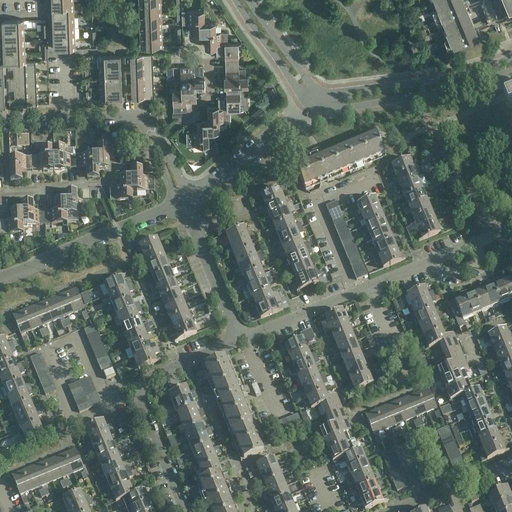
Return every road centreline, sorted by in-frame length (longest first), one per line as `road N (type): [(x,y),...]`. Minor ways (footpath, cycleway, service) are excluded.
road 1 (residential): [(103,395),(77,338),(47,351),(76,421),(108,408)]
road 2 (tertiary): [(314,102),(330,107),(423,94),(511,71)]
road 3 (unclassified): [(0,279),(182,203)]
road 4 (tertiary): [(511,58),(421,83),(321,94)]
road 5 (residential): [(160,140),(97,187),(7,197)]
road 6 (unclassified): [(182,203),(314,102)]
road 7 (residential): [(353,293),(317,201),(377,179)]
road 8 (residential): [(244,337),(182,203)]
road 9 (residential): [(180,47),(181,61),(209,61),(210,95),(160,140)]
road 10 (residential): [(185,511),(138,390)]
road 11 (tertiary): [(236,0),(314,102)]
road 12 (residential): [(138,390),(244,337)]
